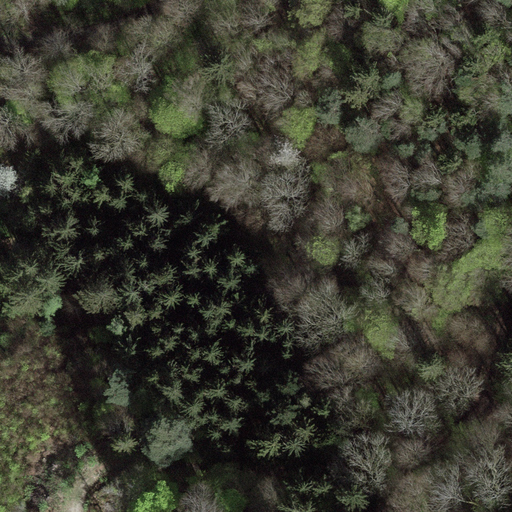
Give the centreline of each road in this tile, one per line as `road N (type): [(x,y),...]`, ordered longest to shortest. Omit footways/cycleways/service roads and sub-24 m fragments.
road 1 (track): [(511,270),(485,402),(457,430),(392,457),(339,466),(236,474),(101,468),(75,489),(70,511)]
road 2 (track): [(0,42),(96,29),(169,0)]
